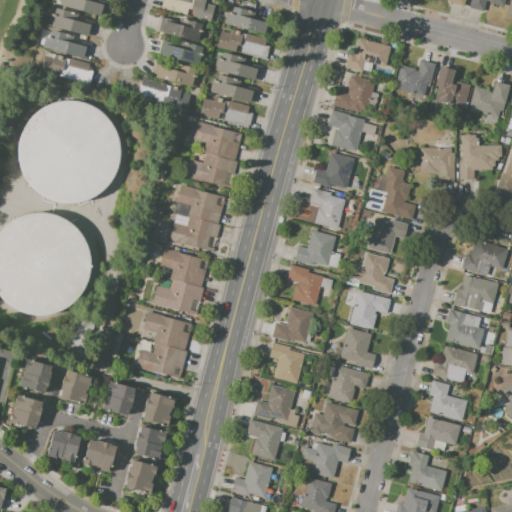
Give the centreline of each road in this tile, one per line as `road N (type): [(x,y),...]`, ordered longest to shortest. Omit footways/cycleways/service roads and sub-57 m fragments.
road 1 (secondary): [(323,1),(196,458)]
road 2 (residential): [(452,214),(363,511)]
road 3 (residential): [(511,52),(319,0)]
